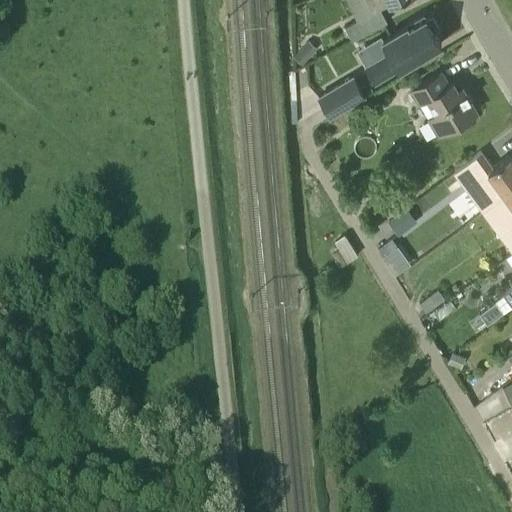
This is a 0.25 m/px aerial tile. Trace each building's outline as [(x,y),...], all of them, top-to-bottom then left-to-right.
[(365,0),(372,13),(345,27),(352,41),(387,23),(381,10),(400,0),(365,0)] [(424,15),(383,40),(390,52),(366,66),(375,82),(399,67),(400,68),(441,44),(434,32),(439,29),(432,16),(427,19),(424,15)] [(312,53),(304,46),(295,57),(302,64),(312,53)] [(435,114),(427,119),(437,136),(477,112),(462,86),(458,89),(453,81),(449,84),(442,71),(410,90),(419,105),(427,100),(435,114)] [(341,90),(314,106),(323,122),(351,105),(341,90)] [(480,152),(455,171),(483,210),(511,189),(511,160),(509,155),(492,168),(480,152)] [(511,250),(511,189),(483,210),(506,242),(511,250)] [(393,206),(387,210),(391,216),(397,212),(393,206)] [(407,207),(388,221),(398,235),(417,221),(407,207)] [(345,235),(334,241),(347,261),(357,255),(345,235)] [(393,271),(406,260),(393,244),(380,255),(393,271)] [(511,307),(511,287),(503,294),(511,307)] [(426,313),(445,299),(438,290),(419,303),(426,313)] [(487,325),(503,313),(495,302),(480,314),(486,322),(487,325)] [(448,362),(461,368),(465,357),(452,351),(448,362)] [(511,381),(502,386),(503,387),(511,405),(511,381)]
